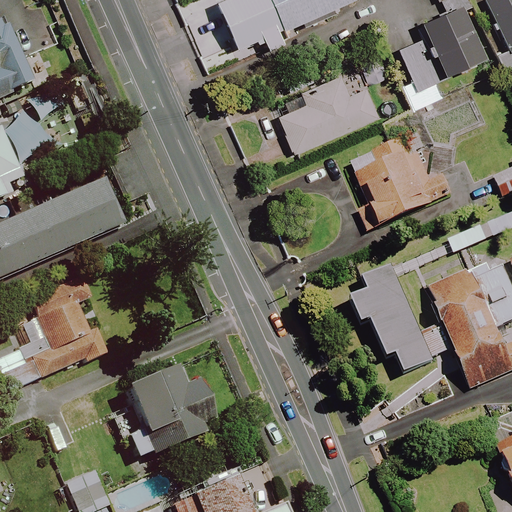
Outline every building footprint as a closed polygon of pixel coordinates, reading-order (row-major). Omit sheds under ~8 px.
[(234,52),(253,45),(254,49),(260,46),(264,54),(282,46),(277,34),(298,26),(300,30),(331,16),(329,13),(356,0),(225,0),(212,6),(234,52)] [(442,15),(415,26),(417,31),(414,32),(419,42),(394,53),(411,92),(402,96),(409,113),(440,100),(433,85),(479,65),(457,15),(469,9),(465,0),(431,0),(434,5),(438,4),(442,15)] [(511,0),(488,0),(483,3),(505,51),(490,58),(498,76),(511,69),(511,0)] [(0,99),(34,83),(22,60),(17,62),(0,29),(0,99)] [(290,157),(377,120),(365,93),(349,100),(339,79),(308,92),(313,103),(274,120),(290,157)] [(355,213),(365,236),(388,226),(430,207),(429,204),(447,197),(436,173),(423,179),(406,141),(347,166),(363,203),(368,201),(370,206),(355,213)] [(1,187),(16,181),(0,145),(0,198),(5,197),(1,187)] [(511,166),(462,190),(474,217),(511,198),(511,158),(509,161),(511,166)] [(111,223),(112,222),(113,220),(114,219),(115,217),(115,216),(115,214),(115,212),(115,211),(114,209),(113,208),(112,207),(111,206),(109,205),(108,204),(106,204),(97,183),(0,226),(0,280),(114,230),(111,223)] [(511,232),(511,210),(357,279),(363,294),(346,302),(358,329),(367,325),(383,362),(392,358),(400,376),(429,363),(428,360),(443,354),(432,330),(417,336),(394,284),(511,232)] [(511,323),(511,295),(502,271),(486,277),(482,266),(424,289),(465,391),(511,372),(511,342),(498,348),(491,332),(511,323)] [(81,335),(61,287),(21,304),(29,323),(14,329),(21,346),(23,350),(13,355),(0,360),(0,391),(2,396),(78,364),(80,367),(101,357),(90,331),(81,335)] [(171,369),(115,393),(126,417),(111,424),(128,466),(202,435),(198,426),(207,422),(190,383),(179,388),(171,369)] [(511,494),(511,413),(510,414),(493,421),(497,429),(486,433),(499,463),(494,465),(507,497),(511,494)] [(53,422),(43,425),(53,452),(63,449),(53,422)] [(102,511),(101,511),(104,510),(88,475),(60,487),(71,511),(102,511)] [(276,511),(241,511),(224,476),(161,506),(163,511),(281,511),(281,510),(276,511)]
